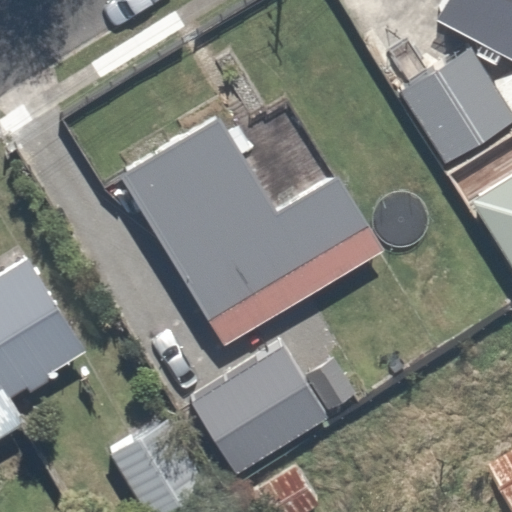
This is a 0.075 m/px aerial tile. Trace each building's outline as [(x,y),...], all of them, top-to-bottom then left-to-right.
[(511,0),(421,0),(402,46),(511,91),(511,0)] [(229,125),(116,189),(212,356),(379,262),(337,188),(282,219),(229,125)] [(511,179),(486,143),(438,176),(480,235),(511,213),(511,179)] [(91,357),(16,262),(0,274),(0,396),(15,416),(91,357)] [(0,440),(16,430),(0,405),(0,440)] [(148,412),(99,445),(143,511),(145,511),(193,481),(148,412)] [(290,511),(315,493),(288,457),(241,493),(255,511),(290,511)] [(511,511),(511,482),(506,473),(469,496),(479,511),(511,511)]
